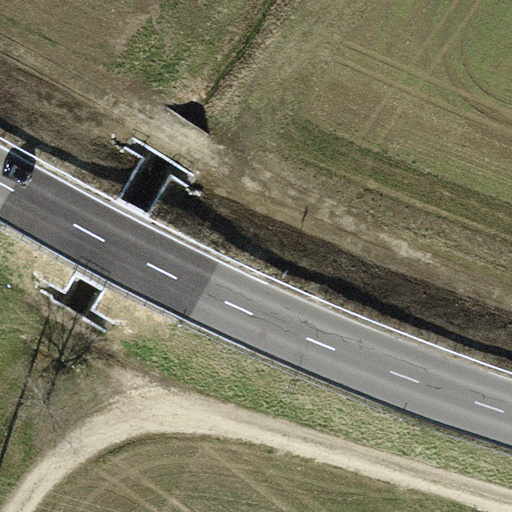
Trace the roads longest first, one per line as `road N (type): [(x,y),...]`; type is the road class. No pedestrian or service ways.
road 1 (track): [(0,35),(222,162),(511,288)]
road 2 (primary): [(511,411),(227,299),(0,179)]
road 3 (track): [(19,511),(54,462),(116,427),(191,411),(300,434),(511,498)]
